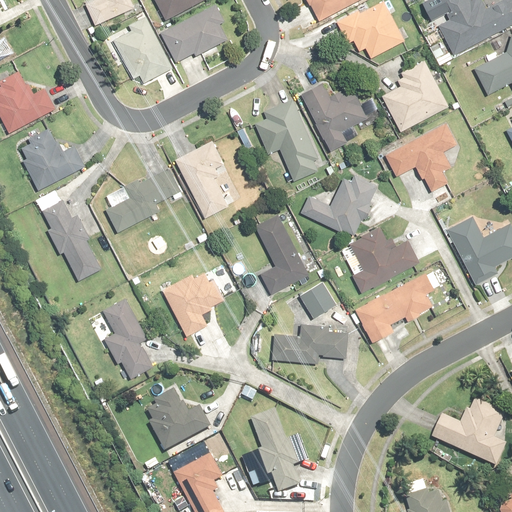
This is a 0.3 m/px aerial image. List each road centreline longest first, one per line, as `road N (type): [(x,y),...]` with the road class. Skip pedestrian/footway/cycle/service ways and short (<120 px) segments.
road 1 (residential): [(254,0),(268,30),(255,65),(138,121),(108,106),(51,0)]
road 2 (residential): [(343,511),(351,458),(386,395),(428,360),(511,320)]
road 3 (unknown): [(410,181),(511,399)]
road 4 (motorway): [(0,383),(66,511)]
